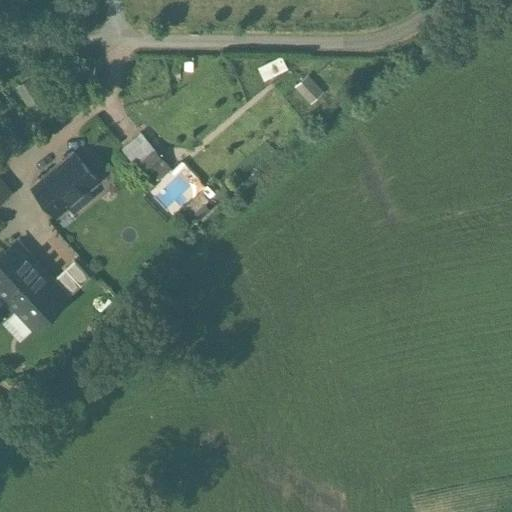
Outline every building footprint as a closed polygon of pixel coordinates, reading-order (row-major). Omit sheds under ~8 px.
[(28,105),(46,96),(35,75),(17,84),(28,105)] [(127,147),(148,169),(167,151),(146,129),(127,147)] [(36,187),(35,188),(56,212),(84,188),(95,179),(74,155),(56,170),(36,187)] [(153,198),(176,218),(209,179),(186,160),(153,198)] [(0,197),(9,191),(0,179),(0,197)] [(84,188),(56,212),(64,222),(86,204),(85,204),(92,198),(84,188)] [(68,296),(17,241),(0,256),(0,293),(15,310),(33,327),(33,328),(68,296)] [(89,276),(74,259),(56,276),(72,293),(89,276)] [(33,327),(15,310),(4,320),(21,337),(33,327)]
